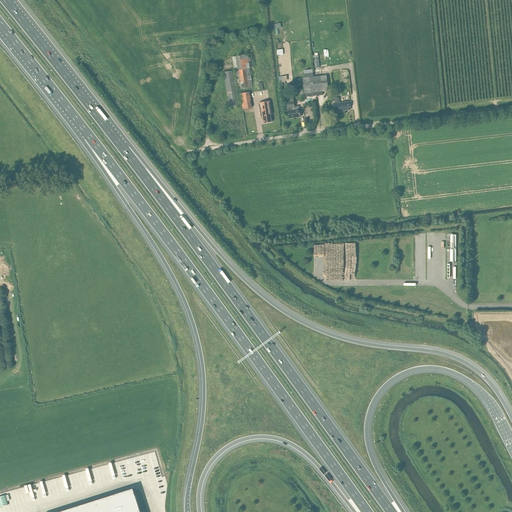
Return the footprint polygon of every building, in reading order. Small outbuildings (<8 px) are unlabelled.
[(233,56),(232,57),(234,71),(235,71),(238,89),(253,86),(250,68),(254,68),(252,54),(247,54),(236,56),(233,56)] [(229,108),(240,106),(234,70),(224,72),(229,108)] [(304,78),(302,78),(304,94),(305,97),(317,96),(314,76),(313,77),(313,74),(304,75),(304,78)] [(314,76),(317,96),(323,95),(322,91),(328,90),(326,75),(314,76)] [(262,80),(264,96),(278,94),(275,78),(262,80)] [(249,92),(240,93),(243,109),(252,108),(249,92)] [(348,101),(340,102),(339,98),(334,98),(335,103),(333,103),(334,112),(349,110),(348,101)] [(261,117),(262,117),(263,123),(272,122),(270,114),(271,114),(269,101),(259,103),(261,117)] [(299,109),(293,110),(293,107),(295,107),(294,101),(286,102),(287,107),(286,107),(287,111),(288,111),(289,118),(300,116),(299,109)] [(449,297),(451,295),(441,287),(439,289),(449,297)] [(140,511),(133,488),(57,511),(140,511)] [(15,490),(0,493),(0,510),(19,506),(15,490)]
